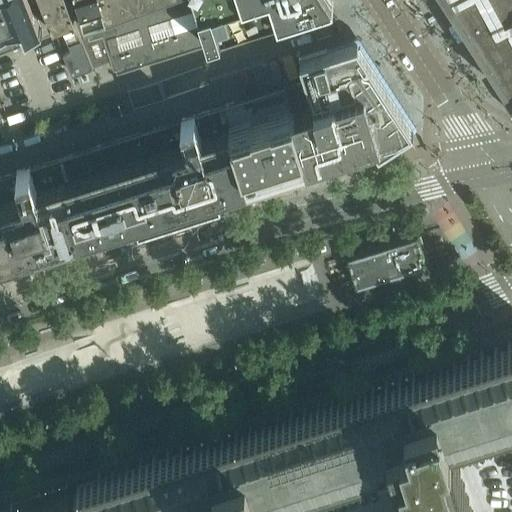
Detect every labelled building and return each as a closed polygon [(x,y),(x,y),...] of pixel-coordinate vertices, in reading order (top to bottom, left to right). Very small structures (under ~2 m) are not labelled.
[(0,0),(0,10),(8,30),(22,25),(26,35),(42,28),(30,0),(0,0)] [(30,0),(42,28),(44,33),(54,29),(53,28),(42,0),(30,0)] [(42,0),(53,28),(62,24),(72,49),(64,52),(73,73),(94,66),(69,0),(42,0)] [(69,0),(94,66),(111,60),(103,33),(90,37),(77,0),(69,0)] [(156,60),(136,0),(77,0),(90,37),(103,33),(111,60),(111,59),(114,69),(117,68),(118,71),(156,60)] [(208,43),(194,0),(136,0),(156,60),(208,43)] [(194,0),(208,43),(334,3),(332,0),(194,0)] [(511,90),(511,0),(451,0),(468,25),(476,38),(496,68),(511,91),(511,90)] [(414,125),(358,38),(301,56),(308,79),(290,84),(313,157),(397,131),(414,125)] [(313,157),(290,84),(221,106),(244,179),(313,157)] [(0,256),(244,179),(221,106),(0,176),(0,256)] [(365,250),(347,255),(357,287),(407,271),(407,270),(428,264),(419,234),(365,251),(365,250)] [(82,492),(75,495),(80,511),(511,511),(511,342),(98,473),(99,474),(88,478),(79,481),(82,492)] [(80,511),(75,495),(72,496),(68,482),(0,504),(0,511),(80,511)]
